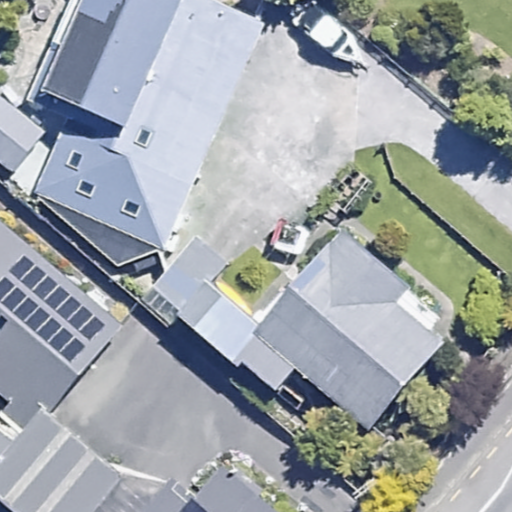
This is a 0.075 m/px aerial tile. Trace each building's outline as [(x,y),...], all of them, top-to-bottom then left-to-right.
[(78,0),(34,103),(74,120),(40,200),(79,216),(166,254),(263,26),(202,0),(78,0)] [(44,133),(0,98),(0,162),(14,173),(44,133)] [(409,285),(342,227),(234,352),(276,388),(297,364),(366,424),(437,341),(393,303),(409,285)] [(0,425),(12,437),(101,338),(0,247),(0,425)] [(193,503),(170,484),(156,501),(140,487),(120,511),(277,511),(223,467),(193,503)]
